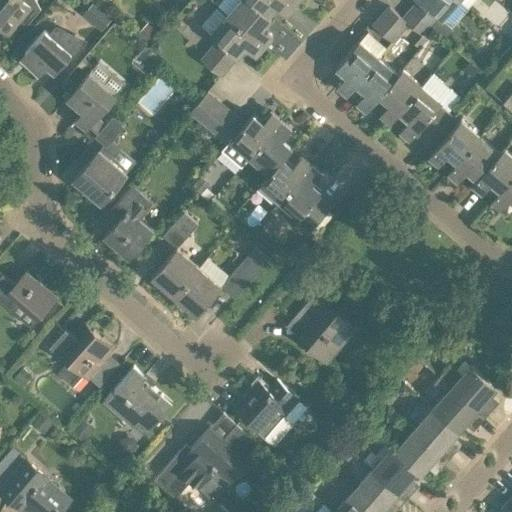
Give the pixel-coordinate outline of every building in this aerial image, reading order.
[(0,0),(0,27),(9,34),(23,18),(26,21),(37,8),(27,0),(0,0)] [(271,17),(267,14),(250,0),(239,0),(227,14),(264,46),(273,37),(267,31),(266,33),(261,29),(271,17)] [(286,15),(294,5),(288,0),(250,0),(267,14),(277,4),(281,8),(280,9),(286,15)] [(459,1),(458,0),(417,0),(411,9),(431,26),(439,17),(443,20),(459,1)] [(410,24),(403,18),(389,7),(381,16),(401,34),(409,25),(410,24)] [(422,36),(431,26),(411,9),(403,18),(410,24),(409,25),(421,35),(422,36)] [(94,24),(102,31),(112,18),(104,11),(94,24)] [(256,56),(264,46),(227,14),(210,33),(217,39),(208,49),(229,66),(247,46),(251,49),(250,51),(256,56)] [(393,43),(401,34),(381,16),(373,26),(393,43)] [(149,40),(157,31),(147,22),(139,32),(149,40)] [(49,35),(44,30),(21,56),(40,72),(38,74),(39,75),(46,67),(54,73),(84,39),(58,26),(49,35)] [(426,40),(422,36),(421,35),(414,44),(419,48),(426,40)] [(164,49),(164,42),(158,37),(150,45),(159,53),(164,49)] [(360,39),(336,67),(348,76),(344,81),(342,80),(337,86),(347,95),(357,84),(380,57),(360,39)] [(220,76),(229,66),(208,49),(200,58),(220,76)] [(400,74),(398,73),(380,57),(357,84),(367,93),(363,98),(362,97),(356,103),(367,112),(381,96),(400,74)] [(479,69),(472,62),(467,68),(474,75),(479,69)] [(400,112),(424,85),(403,67),(398,73),(400,74),(381,96),(391,105),(387,109),(386,108),(380,114),(391,123),(400,112)] [(97,134),(106,123),(98,117),(118,93),(91,70),(68,97),(84,110),(75,120),(85,129),(88,126),(97,134)] [(405,125),(400,131),(410,140),(415,134),(425,143),(451,115),(448,112),(461,98),(433,74),(424,85),(400,112),(410,121),(406,126),(405,125)] [(200,119),(216,99),(207,91),(190,111),(200,119)] [(511,91),(503,101),(511,109),(511,91)] [(183,105),(195,104),(194,92),(182,93),(183,105)] [(209,127),(226,107),(216,99),(200,119),(209,127)] [(219,135),(235,116),(226,107),(209,127),(219,135)] [(249,158),(282,120),(272,112),(267,118),(268,119),(264,124),(253,114),(244,124),(235,116),(219,135),(227,143),(222,150),(239,165),(247,156),(249,158)] [(457,162),(481,135),(461,117),(458,121),(451,115),(425,143),(436,152),(431,158),(439,165),(444,159),(443,158),(447,153),(457,162)] [(106,123),(97,134),(94,137),(104,145),(74,178),(101,202),(128,172),(108,155),(118,144),(113,140),(124,127),(112,117),(106,124),(106,123)] [(270,175),(283,159),(292,148),(281,138),(285,134),(286,135),(292,129),(282,120),(249,158),(268,174),(270,175)] [(500,152),(481,135),(457,162),(448,173),(458,182),(463,176),(462,174),(466,170),(476,179),(500,152)] [(500,190),(511,176),(511,152),(505,146),(500,152),(476,179),(472,184),(482,193),(487,187),(486,186),(490,181),(500,190)] [(274,207),(311,164),(301,156),(296,162),(298,163),(294,167),(283,159),(270,175),(268,174),(260,184),(279,201),(274,207)] [(306,236),(329,210),(331,207),(318,196),(322,192),(311,182),(315,177),(316,179),(321,173),(311,164),(274,207),(306,236)] [(202,192),(206,186),(209,184),(199,176),(192,183),(202,192)] [(511,176),(500,190),(491,201),(502,210),(507,204),(505,202),(509,198),(511,200),(511,176)] [(132,184),(124,194),(111,209),(120,217),(105,234),(129,255),(153,227),(140,216),(152,201),(132,184)] [(249,214),(241,206),(235,213),(243,220),(249,214)] [(174,295),(200,266),(177,246),(197,223),(183,211),(162,235),(176,247),(151,275),(174,295)] [(200,266),(174,295),(197,315),(221,287),(235,299),(256,275),(255,274),(269,258),(252,243),(238,259),(241,262),(221,285),(200,266)] [(2,273),(0,276),(0,299),(11,309),(17,302),(36,319),(55,298),(25,271),(14,284),(2,273)] [(308,328),(300,337),(326,360),(356,325),(316,291),(294,316),(308,328)] [(82,344),(64,329),(48,346),(86,379),(113,348),(93,331),(82,344)] [(450,383),(486,416),(499,401),(491,394),(497,387),(469,363),(459,375),(448,365),(441,374),(446,378),(450,383)] [(134,366),(120,381),(103,401),(133,427),(134,426),(144,435),(172,403),(144,379),(145,376),(134,366)] [(23,385),(32,376),(23,367),(14,376),(23,385)] [(438,387),(446,378),(441,374),(435,380),(433,382),(438,387)] [(298,398),(292,393),(277,380),(268,390),(258,381),(244,397),(247,401),(239,410),(259,428),(256,430),(267,439),(273,440),(278,439),(293,423),(284,415),(298,398)] [(411,390),(403,383),(396,390),(400,395),(407,395),(411,390)] [(486,416),(450,383),(444,392),(431,406),(459,430),(465,423),(473,431),(486,416)] [(453,437),(459,430),(431,406),(412,428),(448,459),(461,445),(453,437)] [(54,423),(42,412),(32,423),(44,434),(54,423)] [(95,429),(82,417),(73,427),(86,438),(95,429)] [(337,437),(345,427),(340,422),(331,432),(337,437)] [(261,445),(257,442),(242,429),(236,423),(223,438),(210,428),(185,456),(179,451),(154,479),(174,498),(191,480),(213,500),(261,445)] [(435,474),(448,459),(412,428),(394,449),(393,450),(417,470),(421,474),(427,467),(435,474)] [(136,450),(137,444),(135,437),(128,436),(121,438),(119,444),(122,451),(128,453),(136,450)] [(359,450),(359,441),(355,438),(347,446),(354,452),(356,452),(359,450)] [(393,450),(394,449),(390,445),(371,468),(407,499),(419,484),(411,477),(417,470),(393,450)] [(354,453),(346,446),(340,453),(348,460),(354,453)] [(50,474),(29,455),(0,488),(0,489),(19,506),(22,504),(31,511),(59,511),(72,497),(48,476),(50,474)] [(391,511),(395,511),(407,499),(371,468),(352,489),(377,511),(380,511),(385,506),(391,511)] [(377,511),(352,489),(333,511),(334,511),(377,511)] [(310,503),(315,497),(311,494),(306,499),(310,503)] [(511,511),(511,494),(501,508),(505,511),(511,511)]
